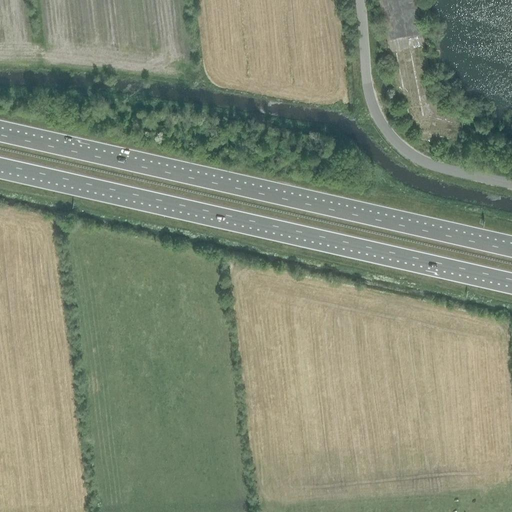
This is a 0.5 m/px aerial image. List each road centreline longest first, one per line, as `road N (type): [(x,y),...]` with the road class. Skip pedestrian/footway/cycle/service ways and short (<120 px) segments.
road 1 (trunk): [(511,251),(0,136)]
road 2 (trunk): [(0,165),(511,280)]
road 3 (tertiary): [(511,185),(415,158),(385,132),(367,90),(359,0)]
